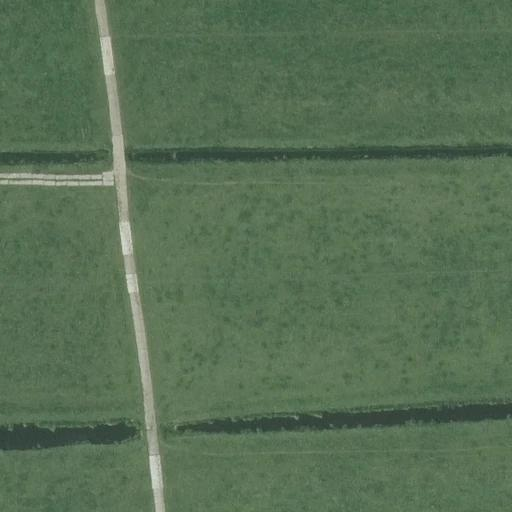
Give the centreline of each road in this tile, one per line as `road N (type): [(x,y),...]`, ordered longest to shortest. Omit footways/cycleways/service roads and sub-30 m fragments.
road 1 (track): [(159,511),(97,0)]
road 2 (track): [(120,181),(0,178)]
